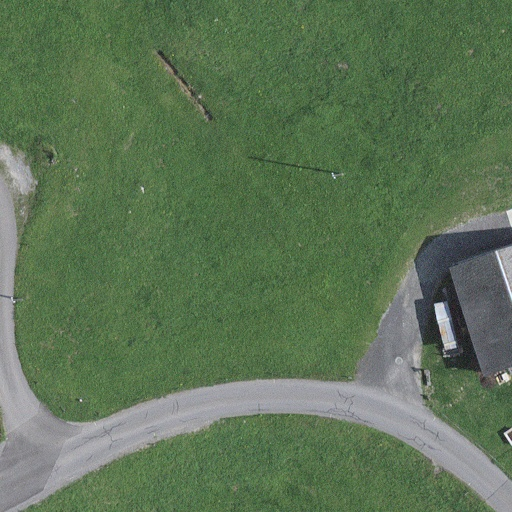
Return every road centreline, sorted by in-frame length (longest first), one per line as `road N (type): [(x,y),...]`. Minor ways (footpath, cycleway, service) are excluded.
road 1 (unclassified): [(0,487),(258,405),(437,456),(499,511)]
road 2 (track): [(69,465),(15,412),(16,215),(0,197)]
